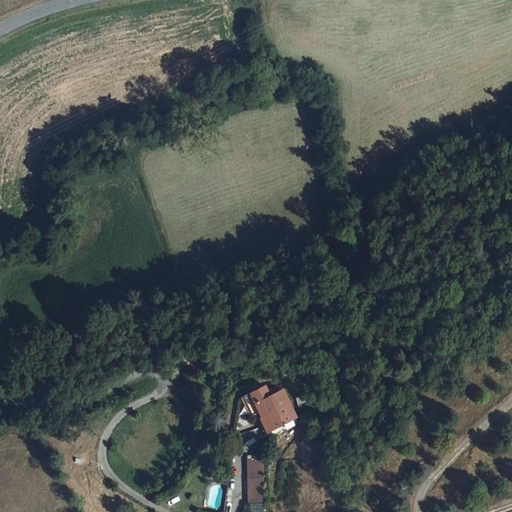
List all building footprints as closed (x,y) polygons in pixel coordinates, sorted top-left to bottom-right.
[(260,387),(243,398),(254,416),(256,420),(253,422),(263,437),(295,417),(276,388),(265,396),(260,387)] [(303,393),(293,396),(295,407),(305,404),(303,393)] [(243,398),(237,401),(248,419),(254,416),(243,398)] [(254,453),(251,453),(252,501),(254,501),(266,501),(267,501),(266,459),(254,459),(254,453)] [(265,511),(266,501),(254,501),(253,511),(265,511)]
